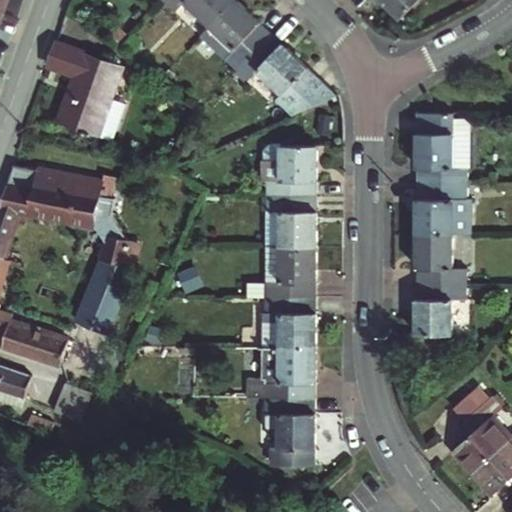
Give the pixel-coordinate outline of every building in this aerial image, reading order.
[(230,0),(163,0),(161,3),(171,12),(181,3),(208,28),(233,2),(230,0)] [(378,0),(399,19),(417,0),(378,0)] [(233,2),(208,28),(199,38),(234,71),(268,36),(233,2)] [(288,118),(327,101),(325,96),(328,93),(268,36),(234,71),(245,82),(255,72),(280,96),(274,103),(288,118)] [(47,54),(44,63),(72,72),(67,86),(56,121),(110,138),(115,124),(121,104),(107,99),(118,65),(82,52),(83,48),(53,38),(47,54)] [(449,112),(413,112),(413,184),(463,184),(463,168),(468,168),(468,125),(460,117),(449,117),(449,112)] [(264,195),(313,196),(314,146),(278,145),(278,143),(266,143),(259,151),(259,182),(264,182),(264,195)] [(0,202),(0,229),(10,232),(27,235),(32,210),(92,222),(101,181),(37,167),(33,185),(7,180),(0,202)] [(449,234),(465,234),(466,200),(463,200),(463,184),(413,184),(412,234),(449,234)] [(313,196),(264,195),(264,212),(264,247),(313,248),(313,196)] [(111,227),(92,222),(91,227),(109,232),(111,227)] [(0,250),(4,252),(10,232),(0,229),(0,250)] [(133,242),(110,232),(109,232),(100,256),(123,265),(133,242)] [(412,284),(462,284),(463,268),(449,268),(449,234),(412,234),(412,284)] [(246,297),(263,297),(313,298),(313,248),(264,247),(263,281),(246,281),(246,297)] [(109,261),(78,322),(107,337),(135,274),(109,261)] [(462,284),(412,284),(412,334),(448,335),(449,300),(462,300),(462,284)] [(263,347),(313,348),(313,298),(263,297),(263,312),(257,312),(257,347),(263,347)] [(0,312),(0,343),(0,342),(60,360),(68,335),(0,312)] [(248,397),(262,397),(312,398),(313,348),(263,347),(257,347),(258,379),(248,379),(248,397)] [(32,374),(0,361),(0,385),(26,393),(32,374)] [(94,388),(67,378),(55,407),(81,417),(94,388)] [(0,395),(23,403),(26,393),(0,385),(0,395)] [(276,449),(270,449),(270,467),(312,467),(312,398),(262,397),(263,414),(277,414),(276,449)] [(450,451),(472,473),(509,436),(487,414),(494,407),(485,398),(461,421),(471,430),(450,451)] [(493,494),(511,475),(511,439),(509,436),(472,473),(493,494)]
